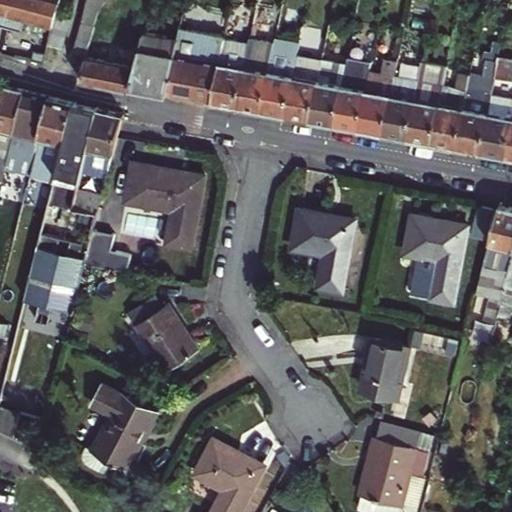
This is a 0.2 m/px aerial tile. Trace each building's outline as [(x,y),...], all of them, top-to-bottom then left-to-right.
[(0,0),(0,23),(10,26),(16,0),(0,0)] [(56,14),(59,0),(16,0),(10,26),(23,29),(26,18),(53,25),(56,14)] [(87,0),(87,5),(82,22),(95,24),(100,8),(107,0),(87,0)] [(225,38),(225,36),(191,30),(194,15),(184,13),(179,37),(168,92),(190,96),(213,101),(221,60),(225,38)] [(71,17),(56,14),(49,44),(64,47),(71,17)] [(82,22),(73,51),(86,54),(90,41),(95,24),(82,22)] [(168,92),(179,37),(145,30),(140,51),(132,85),(150,88),(168,92)] [(268,69),(274,41),(251,37),(250,41),(248,49),(241,48),(240,51),(247,53),(244,64),(238,105),(250,107),(262,109),(268,69)] [(248,49),(250,41),(225,38),(221,60),(213,101),(225,103),(238,105),(244,64),(247,53),(240,51),(241,48),(248,49)] [(299,55),(301,43),(275,38),(274,41),(268,69),(262,109),(275,112),(287,114),(297,61),(291,60),(292,57),(298,58),(299,55)] [(82,72),(80,80),(105,85),(131,90),(132,85),(140,51),(90,41),(86,54),(82,72)] [(470,71),(469,74),(463,105),(457,145),(469,148),(482,150),(492,97),(486,96),(486,92),(493,94),(495,77),(498,55),(501,43),(495,42),(493,54),(485,52),(483,60),(485,61),(483,74),(470,71)] [(47,51),(39,50),(36,60),(45,63),(47,51)] [(319,78),(323,59),(299,55),(298,58),(292,57),(291,60),(297,61),(287,114),(299,117),(311,119),(319,78)] [(388,75),(394,76),(399,56),(389,55),(385,72),(370,69),(366,87),(360,128),(372,130),(384,132),(391,92),(394,79),(388,78),(388,75)] [(511,57),(498,55),(495,77),(511,80),(511,57)] [(346,71),(343,83),(336,123),(348,125),(360,128),(366,87),(370,69),(372,61),(349,57),(348,64),(347,67),(340,66),(340,70),(346,71)] [(323,59),(319,78),(311,119),(324,121),(336,123),(343,83),(346,71),(340,70),(336,85),(331,84),(335,61),(323,59)] [(348,64),(341,63),(335,61),(331,84),(336,85),(340,70),(340,66),(347,67),(348,64)] [(438,83),(444,85),(448,68),(422,62),(418,79),(438,83)] [(437,87),(443,88),(441,101),(433,141),(445,143),(457,145),(463,105),(469,74),(461,72),(457,87),(444,85),(438,83),(437,87)] [(394,79),(391,92),(384,132),(396,134),(409,137),(415,96),(418,80),(394,76),(388,75),(388,78),(394,79)] [(438,83),(418,79),(418,80),(415,96),(409,137),(421,139),(433,141),(441,101),(443,88),(437,87),(438,83)] [(0,181),(2,182),(25,89),(12,85),(0,82),(0,181)] [(38,92),(25,89),(2,182),(26,188),(31,171),(34,159),(50,94),(38,92)] [(486,96),(492,97),(482,150),(495,153),(507,155),(511,127),(511,97),(493,94),(486,92),(486,96)] [(63,98),(50,94),(34,159),(31,171),(55,177),(75,101),(63,98)] [(95,227),(99,213),(74,207),(77,193),(79,186),(83,170),(84,165),(99,107),(75,101),(55,177),(42,231),(60,236),(72,239),(91,243),(95,227)] [(84,165),(109,172),(119,135),(124,113),(111,110),(99,107),(84,165)] [(193,249),(208,174),(170,166),(132,159),(124,201),(171,211),(165,243),(193,249)] [(84,165),(83,170),(108,176),(109,172),(84,165)] [(94,198),(96,190),(79,186),(77,193),(94,198)] [(99,213),(104,192),(96,190),(94,198),(77,193),(74,207),(99,213)] [(479,203),(470,237),(489,241),(498,208),(479,203)] [(500,206),(480,285),(492,287),(490,293),(478,340),(491,343),(498,318),(502,302),(511,262),(511,207),(500,205),(500,206)] [(353,233),(356,219),(328,213),(300,208),(293,246),(325,252),(319,285),(343,289),(353,233)] [(413,213),(413,214),(405,252),(419,255),(412,293),(454,301),(469,224),(441,219),(413,213)] [(95,227),(91,243),(86,263),(128,270),(132,254),(113,249),(117,233),(95,227)] [(55,303),(74,308),(86,263),(91,243),(72,239),(68,253),(57,250),(60,236),(42,231),(26,296),(41,300),(37,318),(50,321),(55,303)] [(511,262),(502,302),(511,305),(511,262)] [(480,285),(478,290),(490,293),(492,287),(480,285)] [(155,295),(131,310),(169,369),(200,349),(185,325),(170,302),(163,307),(155,295)] [(511,305),(502,302),(498,318),(508,321),(511,305)] [(463,353),(466,335),(418,326),(414,343),(463,353)] [(399,396),(411,346),(374,337),(368,363),(362,388),(399,396)] [(93,448),(89,446),(85,455),(87,461),(91,465),(108,474),(115,461),(133,471),(164,412),(134,396),(107,382),(95,404),(112,413),(93,448)] [(381,421),(377,435),(363,494),(359,510),(369,511),(378,511),(381,500),(404,505),(402,511),(419,511),(429,477),(425,476),(432,451),(419,448),(423,431),(381,421)] [(419,448),(432,451),(436,435),(423,431),(419,448)] [(359,493),(363,494),(377,435),(373,434),(369,452),(359,493)] [(239,451),(214,438),(196,473),(225,488),(212,511),(239,511),(265,465),(239,451)] [(511,511),(511,490),(508,489),(507,489),(502,511),(503,511),(511,511)] [(381,500),(378,511),(402,511),(404,505),(381,500)] [(317,511),(311,502),(294,511),(317,511)]
